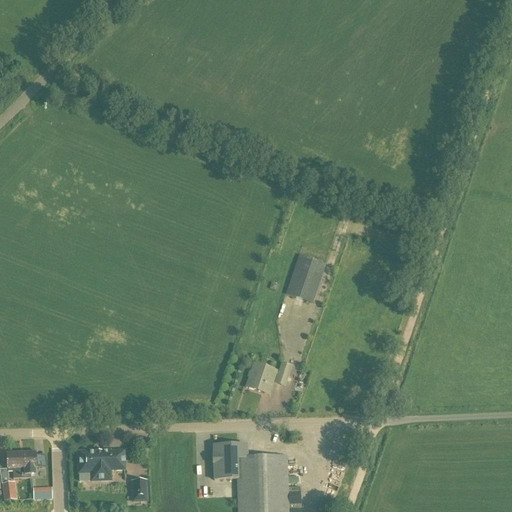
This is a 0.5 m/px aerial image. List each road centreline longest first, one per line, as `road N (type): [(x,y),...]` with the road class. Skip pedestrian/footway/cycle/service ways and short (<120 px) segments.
road 1 (track): [(345,511),(511,26)]
road 2 (residential): [(55,432),(378,421)]
road 3 (tertiary): [(0,120),(121,0)]
road 4 (unclassified): [(511,415),(378,421)]
